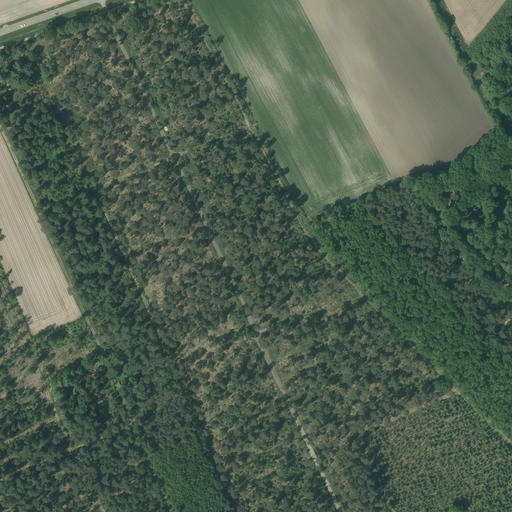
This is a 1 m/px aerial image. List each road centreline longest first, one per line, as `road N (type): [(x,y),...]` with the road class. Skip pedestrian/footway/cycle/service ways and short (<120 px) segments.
road 1 (track): [(187,0),(295,211),(411,343),(295,409),(343,511)]
road 2 (track): [(175,511),(43,209),(175,151),(123,40)]
road 3 (track): [(411,343),(458,389),(235,487),(246,511)]
road 4 (track): [(175,151),(295,409)]
